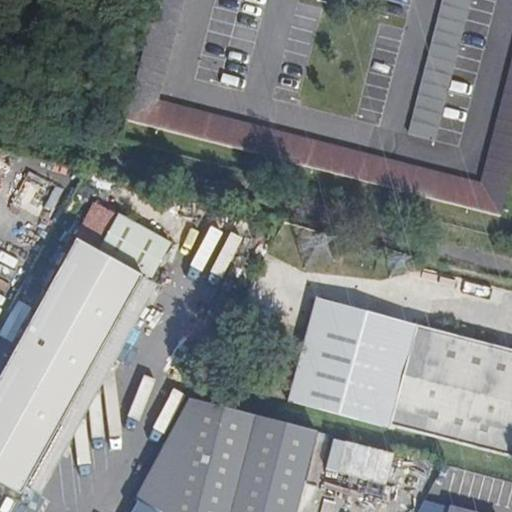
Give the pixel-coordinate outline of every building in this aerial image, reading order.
[(511,62),(481,183),(162,100),(187,0),(159,0),(127,124),(505,217),(511,191),(511,62)] [(475,0),(444,0),(408,137),(438,145),(475,0)] [(171,246),(118,217),(98,252),(151,282),(171,246)] [(63,422),(111,335),(143,279),(75,242),(0,376),(0,485),(20,497),(25,489),(63,422)] [(40,497),(157,287),(143,279),(111,335),(63,422),(25,489),(40,497)] [(289,401),(390,427),(417,327),(315,301),(289,401)] [(511,351),(417,327),(390,427),(400,430),(511,458),(511,351)] [(189,400),(128,511),(153,511),(152,511),(162,493),(235,511),(258,418),(189,400)] [(307,511),(327,435),(258,418),(235,511),(162,493),(152,511),(153,511),(307,511)] [(448,511),(449,510),(423,502),(417,511),(448,511)]
